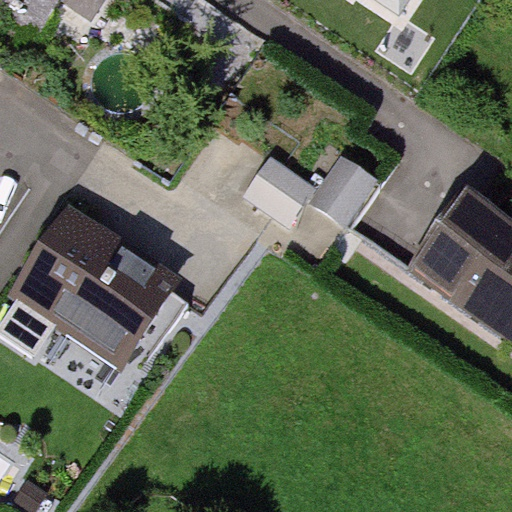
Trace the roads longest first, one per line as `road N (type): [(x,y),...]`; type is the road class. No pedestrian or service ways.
road 1 (residential): [(242,0),(431,123)]
road 2 (residential): [(0,103),(56,152),(45,202),(0,270)]
